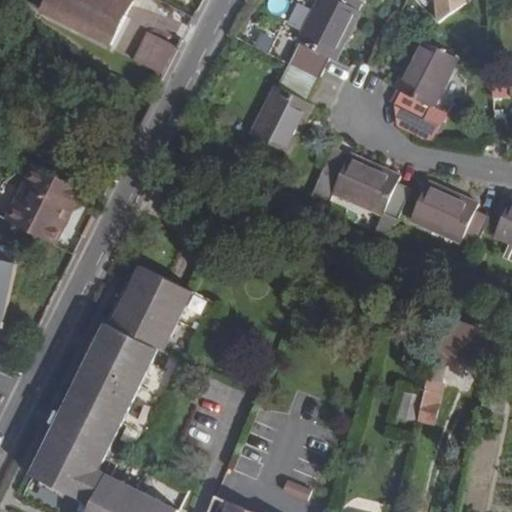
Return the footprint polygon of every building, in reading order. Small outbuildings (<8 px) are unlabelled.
[(124,0),(45,0),(45,2),(89,26),(84,34),(111,48),(133,4),(124,0)] [(317,0),(294,46),(296,47),(286,68),(274,90),(272,89),(247,138),(285,157),(310,108),(305,105),(316,83),(327,63),(332,65),(357,16),(326,0),(317,0)] [(45,2),(40,11),(84,34),(89,26),(45,2)] [(145,38),(132,59),(129,66),(161,81),(175,53),(145,38)] [(455,66),(418,48),(393,96),(399,100),(392,114),(421,128),(428,114),(430,115),(455,66)] [(488,82),(491,99),(509,96),(506,79),(488,82)] [(5,217),(51,241),(71,203),(74,204),(83,185),(35,160),(5,217)] [(381,224),(382,221),(396,228),(410,196),(395,189),(397,185),(346,162),(329,201),(381,224)] [(460,249),(462,246),(474,252),(488,221),(476,216),(479,210),(428,186),(410,226),(460,249)] [(511,250),(511,201),(493,242),(511,250)] [(0,342),(3,329),(5,321),(2,320),(15,266),(12,265),(15,252),(0,248),(0,342)] [(175,511),(97,475),(157,351),(163,354),(192,293),(141,268),(126,297),(121,295),(115,307),(120,311),(111,328),(106,326),(91,357),(87,355),(80,368),(85,371),(54,432),(49,429),(43,442),(47,444),(30,479),(92,510),(90,511),(175,511)] [(445,370),(431,366),(424,392),(438,396),(445,370)] [(438,396),(424,392),(421,405),(435,408),(438,396)] [(435,408),(421,405),(417,422),(431,426),(435,408)] [(311,492),(287,482),(282,494),(306,504),(311,492)] [(226,511),(229,506),(214,499),(208,511),(226,511)]
